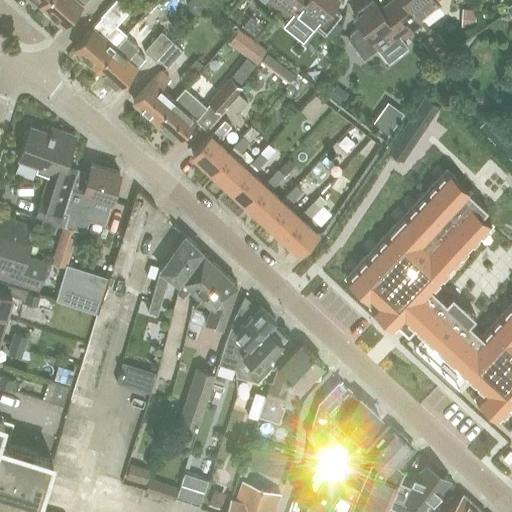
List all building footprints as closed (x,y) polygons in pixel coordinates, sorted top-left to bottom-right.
[(44,0),(40,5),(62,24),(84,0),(44,0)] [(125,33),(115,24),(130,7),(122,0),(113,0),(100,15),(101,16),(73,47),(95,67),(113,46),(125,33)] [(268,0),(279,8),(285,0),(268,0)] [(285,0),(279,8),(290,17),(294,12),(312,26),(313,25),(323,33),(340,13),(330,4),(333,0),(285,0)] [(400,38),(411,30),(388,1),(378,8),(372,0),(369,0),(362,5),(364,7),(353,15),(360,24),(349,32),(348,38),(362,57),(377,46),(377,47),(396,33),(400,38)] [(389,0),(388,1),(411,30),(422,21),(418,16),(438,0),(389,0)] [(158,56),(172,39),(161,30),(143,49),(154,59),(158,56)] [(436,30),(422,41),(433,55),(447,44),(436,30)] [(172,39),(158,56),(168,65),(183,49),(172,39)] [(113,46),(95,67),(117,86),(144,57),(135,48),(126,58),(113,46)] [(294,73),(267,52),(261,59),(288,80),(294,73)] [(179,76),(187,84),(203,66),(195,58),(179,76)] [(132,100),(154,119),(172,99),(160,88),(168,78),(159,70),(132,100)] [(221,109),(238,91),(239,90),(242,86),(241,86),(230,77),(205,105),(218,117),(224,111),(221,109)] [(177,139),(203,109),(181,90),(173,99),(172,99),(154,119),(177,139)] [(238,93),(227,104),(237,113),(248,102),(238,93)] [(403,159),(435,126),(423,114),(390,147),(403,159)] [(504,151),(511,142),(511,140),(487,116),(478,126),(477,127),(503,152),(504,151)] [(224,118),(210,134),(192,153),(210,170),(228,151),(227,150),(218,142),(223,135),(222,134),(230,125),(224,118)] [(68,212),(66,211),(74,186),(71,186),(78,169),(65,164),(75,136),(57,130),(55,135),(29,126),(18,157),(38,164),(35,172),(47,176),(34,218),(58,225),(59,223),(64,225),(64,224),(68,212)] [(228,151),(210,170),(228,186),(245,167),(234,157),(249,141),(254,135),(248,129),(242,135),(227,150),(228,151)] [(266,158),(259,151),(251,161),(257,167),(266,158)] [(88,218),(103,223),(120,172),(92,163),(83,189),(74,186),(66,211),(68,212),(64,224),(84,231),(88,218)] [(263,183),(262,183),(245,167),(228,186),(245,202),(263,183)] [(263,218),(280,200),(270,190),(284,174),(277,168),(262,183),(263,183),(245,202),(263,218)] [(446,168),(346,275),(368,295),(365,299),(394,327),(404,316),(481,390),(476,395),(498,417),(511,402),(511,299),(482,332),(468,320),(474,313),(451,291),(445,298),(431,286),(490,223),(480,212),(486,205),(446,168)] [(285,194),(292,200),(301,190),(294,183),(285,194)] [(280,200),(263,218),(281,235),(298,216),(287,206),(280,200)] [(312,200),(302,210),(310,217),(319,207),(312,200)] [(1,216),(0,220),(0,261),(8,263),(3,277),(38,288),(47,262),(25,255),(29,241),(25,239),(29,224),(1,216)] [(298,216),(281,235),(299,251),(316,233),(305,223),(298,216)] [(63,225),(57,243),(71,248),(77,229),(63,225)] [(168,274),(177,280),(199,249),(184,233),(159,267),(150,300),(147,309),(156,313),(168,274)] [(200,295),(223,270),(203,252),(187,274),(179,283),(176,291),(182,296),(191,286),(200,295)] [(66,265),(55,298),(68,303),(79,269),(66,265)] [(102,297),(90,294),(96,274),(79,269),(68,303),(97,312),(102,297)] [(223,270),(200,295),(210,305),(204,320),(221,326),(236,283),(223,270)] [(0,313),(5,315),(12,293),(0,289),(0,313)] [(40,295),(27,291),(24,303),(36,307),(40,295)] [(239,354),(241,353),(241,354),(274,319),(259,304),(243,321),(234,313),(227,336),(222,349),(239,354)] [(257,381),(271,367),(263,360),(285,337),(270,323),(274,319),(241,354),(256,367),(249,374),(257,381)] [(13,332),(10,341),(24,345),(27,336),(13,332)] [(21,355),(24,345),(10,341),(7,351),(21,355)] [(257,418),(258,414),(278,421),(283,405),(281,404),(286,388),(284,387),(287,378),(297,388),(320,363),(300,343),(276,369),(272,383),(268,382),(264,394),(255,391),(246,414),(257,418)] [(122,361),(116,381),(138,388),(145,368),(122,361)] [(145,368),(138,388),(149,391),(155,371),(145,368)] [(198,369),(181,418),(192,422),(197,423),(213,374),(198,369)] [(0,385),(15,390),(18,380),(0,373),(0,385)] [(48,379),(42,398),(62,405),(68,385),(48,379)] [(358,397),(357,398),(337,380),(318,400),(317,401),(306,435),(326,453),(338,440),(349,450),(360,438),(359,437),(377,416),(358,397)] [(0,511),(32,511),(49,455),(7,442),(13,422),(3,419),(3,418),(0,416),(0,511)] [(385,511),(403,470),(395,463),(411,445),(388,424),(364,451),(372,458),(359,488),(354,499),(348,511),(385,511)] [(125,475),(145,481),(148,474),(151,465),(130,459),(125,475)] [(391,504),(410,511),(424,511),(427,507),(428,504),(427,503),(430,499),(432,501),(440,493),(438,490),(441,488),(441,487),(446,481),(443,478),(427,463),(415,476),(413,474),(410,480),(413,482),(411,486),(400,481),(389,506),(390,507),(391,504)] [(208,479),(184,471),(179,484),(176,495),(200,503),(208,479)] [(325,511),(338,492),(344,482),(327,471),(306,505),(302,511),(325,511)] [(144,485),(176,495),(179,484),(148,474),(145,481),(144,485)] [(278,493),(242,480),(236,499),(230,497),(226,511),(225,511),(273,511),(272,511),(278,493)] [(483,511),(461,492),(443,511),(483,511)]
